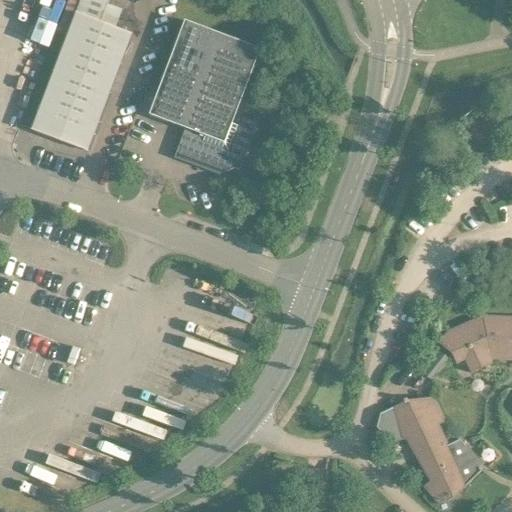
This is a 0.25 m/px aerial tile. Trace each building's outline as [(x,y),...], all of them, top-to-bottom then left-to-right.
[(132,33),(100,20),(106,0),(81,0),(32,128),(89,150),(132,33)] [(50,27),(58,29),(65,8),(57,6),(50,27)] [(260,48),(185,19),(150,113),(186,127),(175,156),(220,173),(234,166),(239,169),(261,111),(240,103),(260,48)] [(511,317),(483,315),(447,331),(438,342),(452,354),(461,350),(471,372),(492,363),(491,358),(511,359),(511,317)] [(432,378),(436,373),(448,359),(435,348),(418,368),(432,378)] [(438,425),(445,421),(434,397),(408,400),(407,396),(403,398),(404,402),(378,414),(375,426),(390,443),(401,438),(415,440),(433,478),(424,485),(439,504),(453,498),(481,470),(479,468),(483,464),(458,438),(446,444),(438,425)] [(5,460),(2,472),(28,478),(31,467),(5,460)] [(311,492),(328,486),(327,480),(326,469),(308,470),(308,483),(311,492)]
